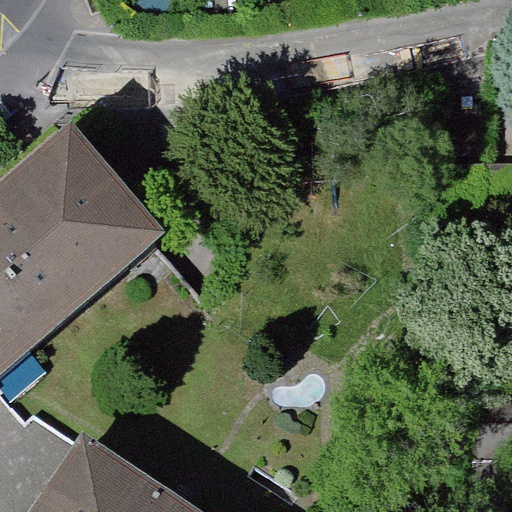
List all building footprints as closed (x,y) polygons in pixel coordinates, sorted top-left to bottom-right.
[(302,0),(315,13),(329,0),(302,0)] [(8,106),(0,111),(0,135),(19,121),(8,106)] [(85,137),(0,209),(0,511),(50,511),(89,455),(41,424),(32,431),(0,393),(0,383),(171,235),(85,137)] [(511,179),(476,180),(478,265),(511,264),(511,179)] [(228,511),(106,430),(89,455),(50,511),(228,511)]
